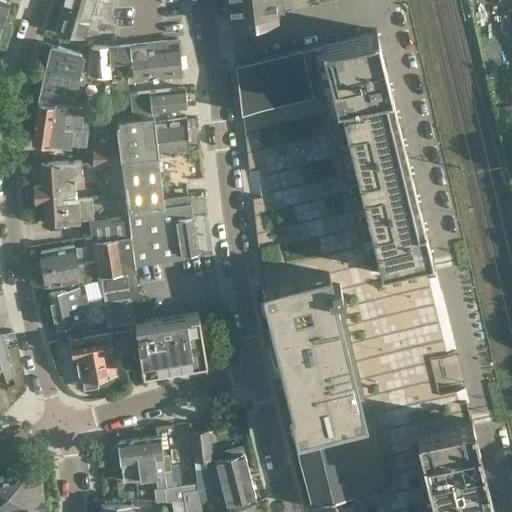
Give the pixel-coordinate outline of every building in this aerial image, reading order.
[(0,0),(0,20),(2,21),(10,1),(6,0),(0,0)] [(107,29),(115,29),(115,22),(114,21),(113,0),(64,0),(62,6),(106,19),(107,29)] [(227,0),(230,23),(263,19),(262,11),(278,9),(277,0),(227,0)] [(99,29),(107,29),(106,19),(62,6),(56,28),(83,37),(87,25),(99,29)] [(385,17),(316,34),(378,276),(448,258),(385,17)] [(183,73),(181,56),(179,38),(123,44),(108,45),(111,74),(127,73),(129,68),(134,68),(135,79),(183,73)] [(87,73),(103,74),(111,74),(108,45),(89,43),(87,73)] [(52,45),(46,65),(79,73),(83,55),(81,51),(52,45)] [(307,53),(241,69),(249,119),(321,102),(307,53)] [(79,73),(46,65),(39,96),(72,101),(74,91),(78,92),(81,90),(85,77),(83,74),(79,73)] [(129,92),(127,73),(111,74),(112,82),(113,94),(129,92)] [(186,106),(184,85),(132,92),(129,92),(113,94),(126,93),(127,103),(133,103),(134,112),(186,106)] [(100,105),(114,105),(113,95),(100,95),(100,105)] [(87,146),(88,129),(89,122),(83,121),(84,115),(79,114),(80,106),(38,101),(32,139),(79,145),(87,146)] [(121,164),(160,159),(160,153),(191,149),(187,116),(155,120),(154,113),(116,119),(121,164)] [(94,163),(118,163),(118,147),(94,147),(94,163)] [(83,175),(81,158),(41,161),(41,164),(37,164),(34,167),(34,175),(38,178),(42,178),(43,182),(43,183),(50,182),(51,199),(63,198),(62,189),(76,188),(85,187),(84,175),(83,175)] [(160,159),(121,164),(124,183),(127,210),(189,201),(188,193),(170,196),(168,179),(163,179),(160,159)] [(114,184),(122,183),(124,183),(121,164),(112,165),(114,184)] [(45,220),(89,217),(94,217),(92,196),(63,198),(51,199),(50,182),(43,183),(43,182),(34,183),(35,200),(44,199),(45,220)] [(135,264),(184,256),(184,254),(199,251),(191,201),(189,201),(127,210),(127,213),(135,264)] [(136,271),(135,264),(127,213),(113,216),(94,217),(89,217),(92,237),(96,258),(97,267),(99,278),(128,273),(130,286),(135,319),(135,321),(144,319),(136,271)] [(96,258),(92,237),(86,238),(87,246),(75,248),(74,244),(41,250),(44,267),(96,258)] [(96,258),(44,267),(47,284),(80,278),(79,270),(97,267),(96,258)] [(263,280),(267,296),(306,486),(387,467),(376,423),(370,425),(338,293),(349,291),(346,278),(334,281),(329,263),(263,280)] [(130,286),(103,289),(108,324),(109,324),(121,323),(135,321),(130,286)] [(84,308),(90,307),(87,293),(81,294),(79,287),(66,290),(65,288),(49,292),(56,326),(73,322),(72,320),(86,318),(84,308)] [(121,323),(124,335),(137,333),(143,369),(206,358),(199,312),(144,321),(144,319),(135,321),(121,323)] [(110,338),(124,335),(121,323),(109,324),(107,325),(108,331),(71,338),(74,355),(76,355),(80,378),(83,377),(85,387),(99,385),(97,375),(116,371),(110,338)] [(14,330),(3,334),(0,335),(0,376),(15,372),(5,340),(16,337),(14,330)] [(507,511),(486,417),(426,430),(444,511),(507,511)] [(195,459),(213,456),(209,427),(191,429),(195,459)] [(159,434),(118,440),(119,444),(114,444),(111,448),(112,456),(116,459),(121,458),(123,479),(156,475),(157,487),(156,487),(156,488),(154,488),(156,499),(171,500),(182,500),(185,511),(201,511),(200,500),(198,488),(198,481),(176,484),(176,480),(172,480),(168,454),(163,455),(159,434)] [(196,466),(198,481),(198,488),(219,482),(250,474),(242,445),(226,449),(228,457),(196,466)] [(0,475),(0,503),(10,503),(9,500),(26,498),(24,473),(24,471),(21,472),(20,464),(7,466),(9,474),(0,475)] [(26,471),(24,473),(26,498),(9,500),(10,503),(0,503),(0,511),(43,511),(42,480),(40,481),(39,471),(38,470),(26,471)] [(219,482),(198,488),(200,500),(224,494),(227,503),(228,503),(230,509),(251,503),(249,497),(256,495),(250,474),(219,482)] [(171,500),(172,502),(173,511),(185,511),(182,500),(171,500)] [(100,511),(142,511),(132,511),(132,504),(100,503),(100,511)] [(251,503),(230,509),(230,511),(260,511),(258,503),(252,505),(251,503)]
